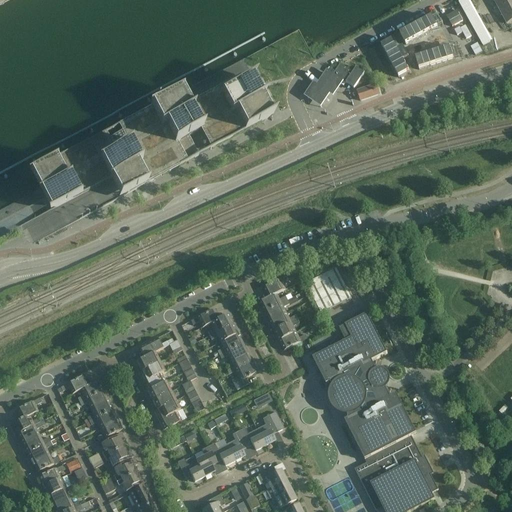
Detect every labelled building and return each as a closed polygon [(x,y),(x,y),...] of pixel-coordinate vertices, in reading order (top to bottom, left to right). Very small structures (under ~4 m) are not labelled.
[(511,0),(493,0),(507,24),(511,21),(511,0)] [(457,11),(446,17),(452,27),(463,21),(457,11)] [(431,17),(400,34),(405,45),(437,28),(431,17)] [(459,28),(454,31),(457,36),(462,33),(466,40),(471,37),(465,26),(460,29),(459,28)] [(392,41),(381,46),(398,78),(409,72),(392,41)] [(449,48),(415,59),(419,70),(453,59),(449,48)] [(0,251),(68,216),(72,223),(146,184),(264,121),(273,116),(243,59),(173,96),(54,160),(42,166),(51,183),(0,209),(0,251)] [(354,89),(364,73),(356,68),(352,74),(340,65),(332,77),(342,84),(344,85),(345,83),(354,89)] [(342,84),(332,77),(325,73),(316,85),(313,83),(304,97),(320,108),(329,95),(333,97),(342,84)] [(360,101),(379,95),(376,86),(357,92),(360,101)] [(263,289),(268,298),(276,294),(276,295),(285,290),(282,284),(289,281),(287,277),(263,289)] [(259,303),(264,313),(287,301),(285,297),(279,300),(276,295),(276,294),(268,298),(259,303)] [(287,301),(264,313),(269,322),(286,314),(283,308),(289,305),(287,301)] [(202,328),(211,324),(218,320),(213,310),(190,322),(192,326),(199,322),(202,328)] [(286,314),(269,322),(274,332),(297,320),(295,316),(289,319),(286,314)] [(207,333),(209,337),(232,325),(227,315),(218,320),(211,324),(213,329),(207,333)] [(414,429),(396,395),(390,398),(386,390),(388,388),(389,386),(389,385),(390,383),(390,382),(390,380),(390,378),(389,377),(389,375),(388,374),(386,372),(385,371),(384,371),(382,370),(380,370),(379,370),(376,370),(372,362),(387,354),(367,315),(339,329),(345,341),(312,359),(326,385),(329,384),(332,386),(331,387),(330,390),(329,393),(329,396),(329,399),(329,402),(330,404),(331,407),(333,409),(335,412),(338,413),(340,415),(343,416),(346,416),(347,416),(347,420),(344,421),(365,461),(366,464),(354,470),(376,511),(382,508),(384,511),(411,511),(434,500),(435,500),(432,494),(436,491),(438,491),(431,475),(434,474),(425,456),(422,458),(413,440),(411,437),(417,434),(414,429)] [(297,320),(274,332),(279,341),(296,333),(293,327),(299,324),(297,320)] [(232,325),(209,337),(211,341),(217,337),(220,343),(237,334),(232,325)] [(296,333),(279,341),(284,351),(307,339),(305,335),(299,339),(296,333)] [(217,352),(219,356),(242,344),(237,334),(220,343),(223,349),(217,352)] [(139,348),(144,359),(154,354),(155,354),(163,350),(162,349),(169,346),(172,352),(180,347),(177,342),(173,344),(171,340),(160,346),(157,339),(139,348)] [(242,344),(219,356),(221,360),(227,357),(230,362),(247,354),(242,344)] [(136,363),(141,372),(159,363),(155,354),(154,354),(144,359),(136,363)] [(247,354),(230,362),(233,368),(227,371),(229,375),(235,372),(252,363),(247,354)] [(186,360),(178,364),(181,370),(189,366),(186,360)] [(141,372),(138,373),(142,383),(161,374),(164,372),(159,363),(141,372)] [(252,363),(235,372),(238,377),(231,381),(236,391),(248,385),(245,379),(257,373),(252,363)] [(189,366),(181,370),(183,374),(191,370),(189,366)] [(191,370),(183,374),(186,379),(194,375),(191,370)] [(161,374),(142,383),(147,392),(166,383),(161,374)] [(72,395),(81,390),(89,386),(88,386),(84,376),(60,388),(63,392),(69,389),(72,395)] [(77,399),(79,403),(102,391),(97,381),(88,386),(89,386),(81,390),(84,396),(77,399)] [(182,386),(184,392),(192,388),(190,382),(188,383),(182,386)] [(166,383),(147,392),(152,401),(170,392),(166,383)] [(192,388),(184,392),(186,396),(194,392),(192,388)] [(102,391),(79,403),(81,407),(88,404),(91,409),(107,401),(102,391)] [(152,401),(157,410),(157,411),(175,401),(170,392),(152,401)] [(194,392),(186,396),(189,401),(197,397),(194,392)] [(197,397),(189,401),(191,405),(199,401),(197,397)] [(16,411),(21,421),(29,417),(38,412),(35,406),(41,403),(39,399),(16,411)] [(87,419),(89,422),(112,411),(107,401),(91,409),(94,415),(87,419)] [(157,411),(157,410),(153,412),(158,422),(176,412),(177,413),(180,411),(175,401),(157,411)] [(112,411),(89,422),(91,426),(98,423),(100,429),(117,420),(112,411)] [(176,412),(158,422),(163,431),(181,422),(177,413),(176,412)] [(265,426),(256,430),(265,447),(274,442),(271,436),(283,430),(275,413),(262,420),(265,426)] [(12,425),(17,435),(40,423),(38,419),(32,423),(29,417),(21,421),(12,425)] [(117,420),(100,429),(103,434),(97,438),(99,442),(122,430),(117,420)] [(40,423),(17,435),(22,445),(39,436),(36,430),(42,427),(40,423)] [(244,429),(238,432),(246,449),(252,446),(255,452),(265,447),(256,430),(247,435),(244,429)] [(235,441),(226,446),(234,462),(244,457),(241,451),(246,449),(238,432),(232,435),(235,441)] [(101,454),(103,458),(124,448),(121,442),(124,441),(121,434),(101,445),(105,452),(101,454)] [(65,435),(60,438),(63,444),(68,441),(65,435)] [(39,436),(22,445),(27,454),(50,442),(48,438),(42,442),(39,436)] [(170,450),(183,444),(180,438),(167,445),(170,450)] [(50,442),(27,454),(31,464),(48,455),(46,450),(52,446),(50,442)] [(214,444),(208,447),(216,464),(221,461),(224,467),(234,462),(226,446),(217,450),(214,444)] [(204,457),(195,461),(204,478),(214,473),(211,467),(216,464),(208,447),(201,451),(204,457)] [(124,448),(103,458),(105,462),(109,460),(113,468),(133,458),(130,451),(126,453),(124,448)] [(88,459),(91,465),(101,459),(98,454),(88,459)] [(48,455),(31,464),(37,474),(60,462),(58,457),(51,461),(48,455)] [(193,458),(185,462),(183,460),(177,463),(185,480),(191,477),(194,483),(204,478),(195,461),(194,458),(193,458)] [(101,459),(91,465),(94,470),(103,465),(101,459)] [(114,479),(116,483),(136,473),(133,467),(137,465),(134,459),(114,470),(117,477),(114,479)] [(76,460),(65,465),(70,474),(80,469),(76,460)] [(38,477),(43,487),(60,480),(57,474),(64,471),(62,466),(38,477)] [(267,483),(270,489),(286,481),(285,477),(283,478),(280,471),(276,473),(273,468),(257,476),(262,486),(267,483)] [(136,473),(116,483),(118,487),(121,485),(125,493),(145,482),(142,476),(139,478),(136,473)] [(60,480),(43,487),(47,497),(71,486),(69,482),(62,485),(60,480)] [(100,485),(102,490),(112,485),(110,480),(100,485)] [(286,481),(270,489),(273,495),(269,497),(271,501),(290,491),(287,485),(288,484),(286,481)] [(112,485),(102,490),(105,495),(115,490),(112,485)] [(246,485),(239,488),(246,501),(253,498),(246,485)] [(71,486),(47,497),(51,507),(69,499),(66,493),(73,490),(71,486)] [(128,495),(137,511),(151,505),(151,504),(150,505),(148,500),(142,488),(128,495)] [(290,491),(271,501),(273,505),(277,503),(280,509),(293,502),(293,503),(297,501),(296,500),(295,497),(293,498),(290,491)] [(221,511),(219,508),(224,505),(219,496),(203,504),(206,509),(202,511),(221,511)] [(69,499),(51,507),(53,511),(66,511),(80,506),(78,502),(71,505),(69,499)] [(252,502),(247,504),(250,511),(255,509),(252,502)]
